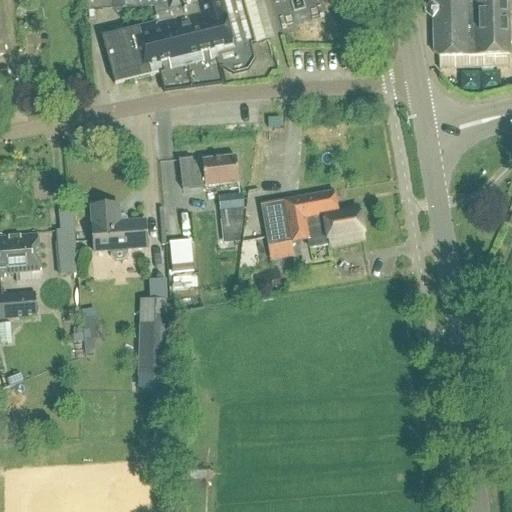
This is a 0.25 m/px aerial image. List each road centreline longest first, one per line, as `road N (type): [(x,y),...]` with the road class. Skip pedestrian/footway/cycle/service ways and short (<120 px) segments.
road 1 (residential): [(0,136),(191,98),(417,82)]
road 2 (secondary): [(478,511),(426,140)]
